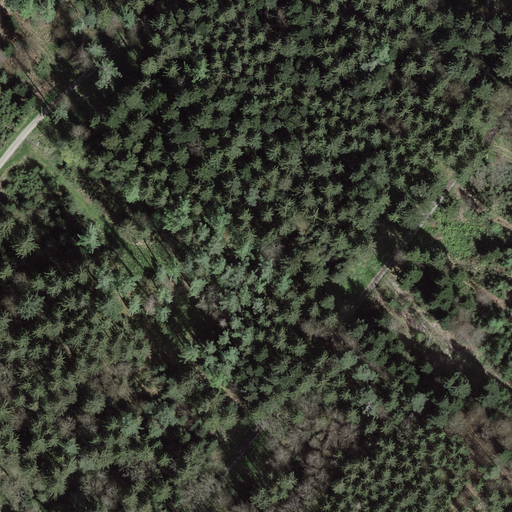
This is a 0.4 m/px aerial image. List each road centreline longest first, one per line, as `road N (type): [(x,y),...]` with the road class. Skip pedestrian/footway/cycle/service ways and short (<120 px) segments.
road 1 (track): [(198,511),(511,107)]
road 2 (track): [(0,163),(171,0)]
